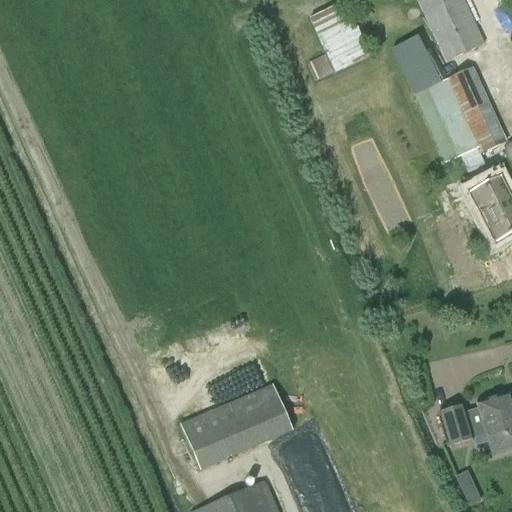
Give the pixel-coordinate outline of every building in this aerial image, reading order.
[(414,0),(445,64),(482,47),(460,0),(414,0)] [(347,1),(310,16),(326,55),(309,62),(316,79),(369,58),(347,1)] [(480,155),(504,144),(471,73),(447,84),(480,155)] [(511,206),(498,179),(468,195),(494,246),(511,236),(511,206)] [(202,471),(295,431),(275,386),(183,426),(202,471)] [(511,400),(511,399),(493,404),(492,401),(475,406),(477,412),(465,416),(463,410),(438,417),(447,450),(488,438),(494,458),(511,452),(511,400)] [(275,511),(263,483),(194,511),(275,511)] [(475,492),(464,497),(469,507),(480,502),(475,492)]
